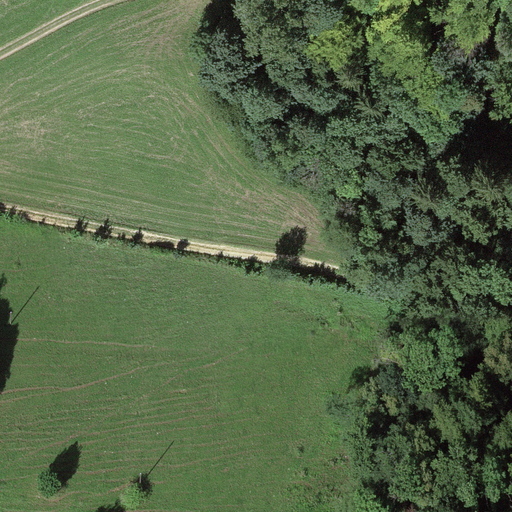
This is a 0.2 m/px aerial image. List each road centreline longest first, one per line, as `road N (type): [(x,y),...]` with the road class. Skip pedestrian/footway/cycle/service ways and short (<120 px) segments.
road 1 (track): [(0,209),(128,239),(322,269),(480,311),(511,336)]
road 2 (track): [(0,53),(112,0)]
